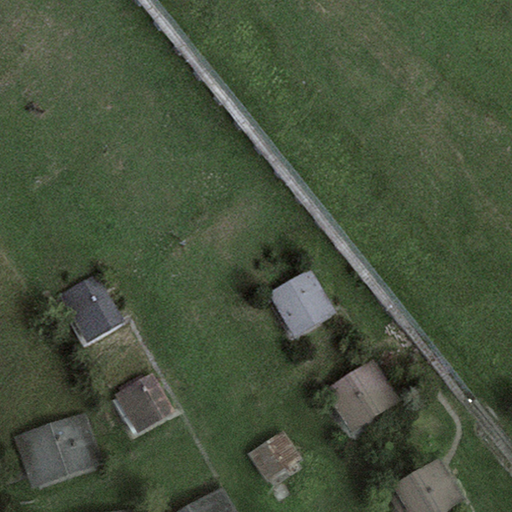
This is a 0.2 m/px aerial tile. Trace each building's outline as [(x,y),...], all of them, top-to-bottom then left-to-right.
[(86,337),(117,319),(94,278),(56,300),(74,333),(81,329),(86,337)] [(294,330),(326,311),(308,279),(268,302),(280,323),(288,319),(294,330)] [(372,371),(332,395),(351,426),(391,401),(372,371)] [(123,395),(112,401),(125,423),(132,419),(137,427),(168,410),(151,379),(144,383),(141,377),(119,389),(123,395)] [(45,478),(90,462),(78,425),(26,443),(34,466),(40,463),(45,478)] [(281,439),(253,456),(266,479),(295,461),(281,439)] [(412,511),(435,511),(455,501),(437,471),(392,497),(399,510),(408,504),(412,511)] [(212,504),(208,496),(178,511),(224,511),(218,500),(212,504)]
